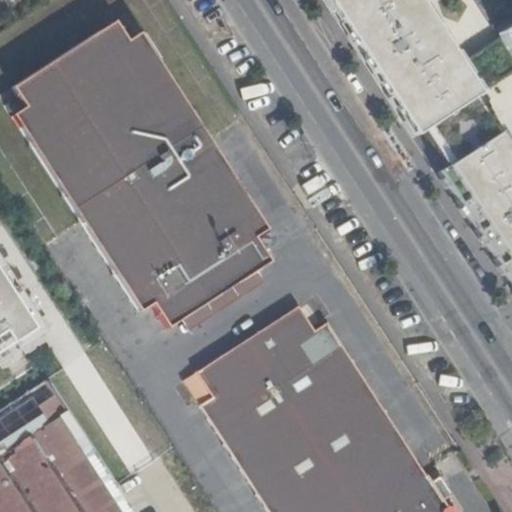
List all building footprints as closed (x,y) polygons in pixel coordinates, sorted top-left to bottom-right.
[(322,0),(511,291),(511,153),(475,96),(511,72),(511,28),(458,64),(416,0),(322,0)] [(122,22),(21,88),(33,107),(22,116),(149,309),(161,302),(177,325),(278,259),(262,235),(275,227),(148,33),(135,42),(122,22)] [(0,365),(41,338),(0,274),(0,365)] [(296,308),(196,374),(211,399),(199,408),(267,511),(454,511),(455,510),(453,507),(445,505),(325,325),(313,332),(296,308)] [(0,511),(129,511),(111,483),(44,381),(0,408),(0,511)]
